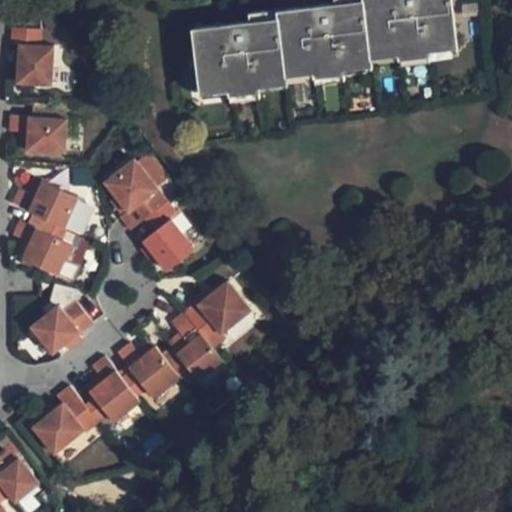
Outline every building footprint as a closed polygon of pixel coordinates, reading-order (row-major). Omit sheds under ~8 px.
[(313,0),(272,5),(273,14),(188,25),(195,85),(223,82),(224,91),(252,87),(252,78),(280,74),(279,65),(308,62),(309,71),(339,67),(338,58),(368,54),(367,45),(396,42),(397,51),(425,47),(424,38),(452,35),(447,0),(313,0)] [(11,24),(10,40),(19,40),(17,79),(51,81),(53,42),(39,41),(40,25),(11,24)] [(9,112),(9,128),(19,129),(26,129),(26,146),(66,148),(67,115),(9,112)] [(26,129),(19,129),(18,146),(26,146),(26,129)] [(145,216),(169,198),(135,155),(105,179),(114,191),(128,209),(123,213),(122,214),(132,227),(145,216)] [(46,217),(64,225),(79,192),(44,177),(42,182),(36,193),(29,191),(18,186),(11,200),(46,217)] [(36,193),(42,182),(35,178),(29,191),(36,193)] [(128,209),(114,191),(109,195),(123,213),(128,209)] [(169,198),(145,216),(154,228),(142,237),(167,268),(195,246),(171,217),(179,211),(169,198)] [(64,225),(46,217),(42,226),(19,216),(13,232),(24,237),(30,240),(23,257),(58,273),(73,241),(65,236),(69,228),(64,225)] [(30,240),(24,237),(16,254),(23,257),(30,240)] [(183,309),(213,346),(227,335),(224,331),(252,307),(228,277),(216,286),(202,298),(198,300),(197,298),(183,309)] [(202,298),(216,286),(213,281),(197,292),(202,298)] [(59,302),(31,325),(53,352),(67,342),(79,331),(93,319),(74,296),(63,307),(59,302)] [(163,352),(176,368),(186,360),(199,376),(221,357),(213,346),(183,309),(171,318),(180,329),(184,334),(173,343),(163,352)] [(184,334),(180,329),(169,338),(173,343),(184,334)] [(79,331),(67,342),(71,347),(84,336),(79,331)] [(156,343),(152,338),(139,349),(143,353),(156,343)] [(120,372),(133,388),(143,381),(154,395),(180,373),(176,368),(163,352),(156,343),(143,353),(139,349),(130,339),(118,350),(129,364),(120,372)] [(85,401),(97,416),(106,409),(114,419),(140,398),(133,388),(120,372),(106,355),(104,353),(92,364),(93,366),(98,372),(103,378),(90,388),(94,394),(85,401)] [(103,378),(98,372),(85,382),(90,388),(103,378)] [(69,382),(55,392),(57,394),(61,400),(32,424),(54,451),(85,426),(87,429),(99,419),(97,416),(85,401),(71,384),(69,382)] [(0,482),(6,491),(16,502),(41,482),(10,445),(0,453),(0,482)]
